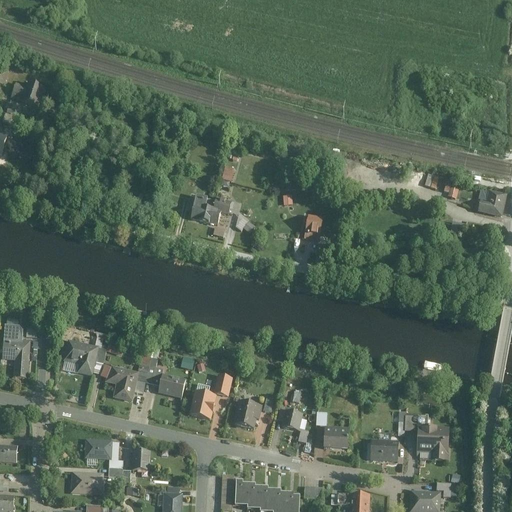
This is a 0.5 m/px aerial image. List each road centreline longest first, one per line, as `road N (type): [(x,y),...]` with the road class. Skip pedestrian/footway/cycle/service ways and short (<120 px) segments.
road 1 (residential): [(511,249),(338,273),(0,194)]
road 2 (residential): [(395,511),(396,486),(206,443)]
road 3 (tertiary): [(488,511),(492,403),(511,293)]
road 4 (residential): [(206,443),(41,409)]
